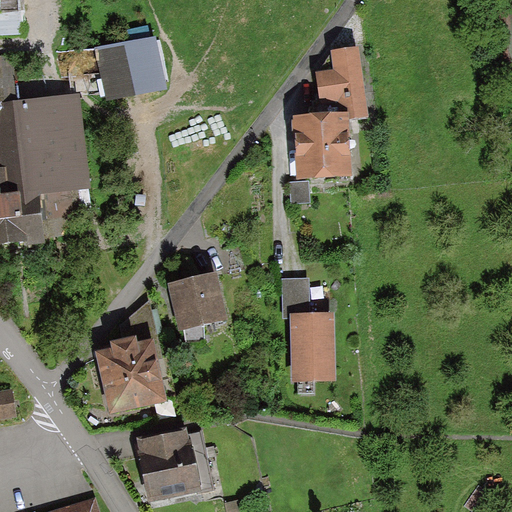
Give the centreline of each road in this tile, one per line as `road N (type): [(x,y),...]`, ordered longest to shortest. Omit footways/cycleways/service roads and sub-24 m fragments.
road 1 (residential): [(47,391),(155,264),(352,0)]
road 2 (residential): [(47,391),(127,511)]
